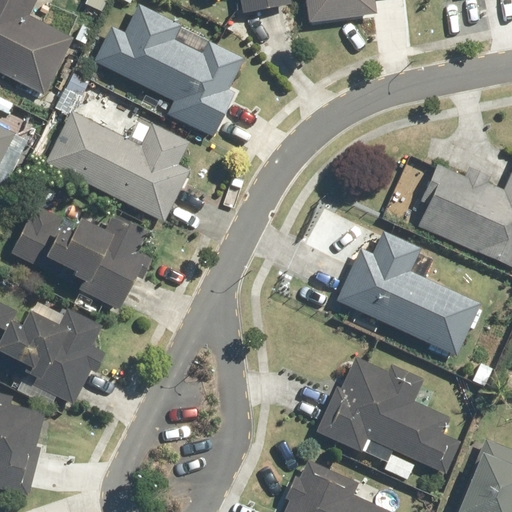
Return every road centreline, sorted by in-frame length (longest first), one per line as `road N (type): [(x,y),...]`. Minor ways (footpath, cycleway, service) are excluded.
road 1 (residential): [(215,294),(267,188),(319,127),(394,92),(511,66)]
road 2 (residential): [(215,294),(236,426),(198,511)]
road 3 (residential): [(124,472),(215,294)]
